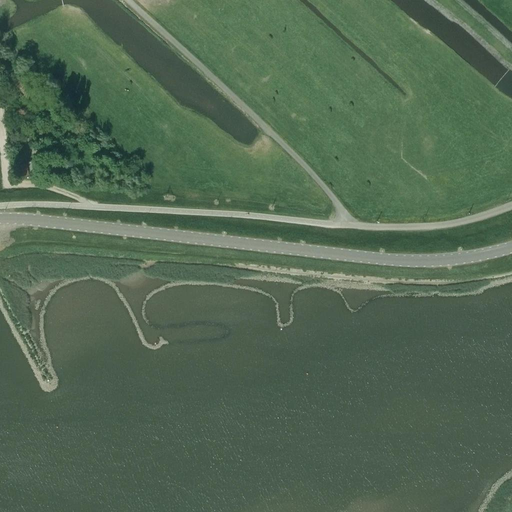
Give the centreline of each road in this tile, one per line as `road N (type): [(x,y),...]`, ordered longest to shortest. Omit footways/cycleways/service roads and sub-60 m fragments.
road 1 (tertiary): [(0,219),(405,261),(511,247)]
road 2 (track): [(0,234),(400,272),(511,261)]
road 3 (unclassified): [(348,225),(449,222),(511,205)]
